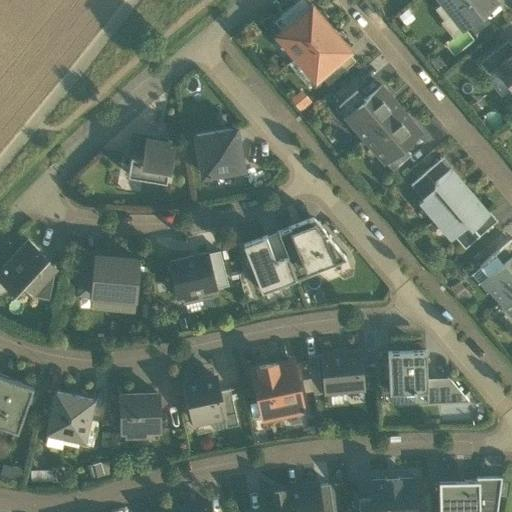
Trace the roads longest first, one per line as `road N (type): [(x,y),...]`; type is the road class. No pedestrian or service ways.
road 1 (residential): [(0,499),(62,506),(339,449),(511,443)]
road 2 (residential): [(0,336),(57,356),(128,359),(424,308)]
road 3 (residential): [(312,179),(246,210),(186,222),(96,220),(31,200)]
road 4 (residential): [(351,0),(511,183)]
road 5 (residential): [(202,46),(31,200)]
road 6 (track): [(133,0),(0,164)]
road 7 (residential): [(202,46),(312,179)]
road 8 (residential): [(312,179),(424,308)]
road 9 (residential): [(424,308),(511,404)]
